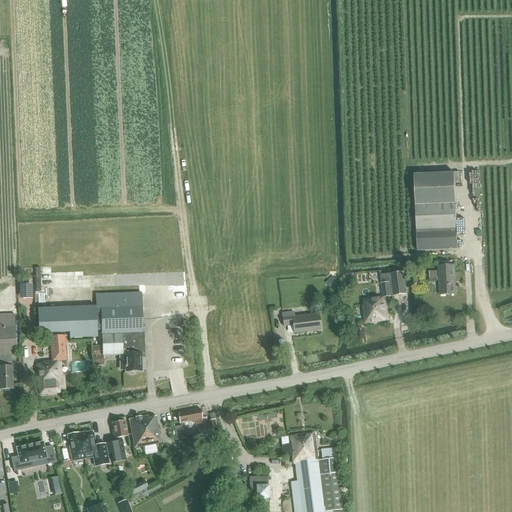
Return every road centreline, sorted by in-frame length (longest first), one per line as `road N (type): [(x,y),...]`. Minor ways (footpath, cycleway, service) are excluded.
road 1 (tertiary): [(0,438),(511,334)]
road 2 (track): [(157,33),(212,393)]
road 3 (track): [(360,511),(358,415),(346,366)]
